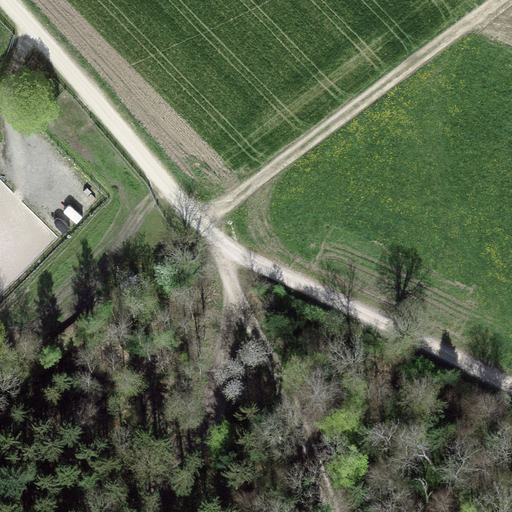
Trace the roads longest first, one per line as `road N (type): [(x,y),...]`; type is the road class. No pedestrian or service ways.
road 1 (unclassified): [(511,376),(387,312),(226,251),(5,0)]
road 2 (track): [(199,226),(501,0)]
road 3 (track): [(226,251),(240,314),(220,405),(200,441),(132,511)]
road 4 (track): [(330,511),(268,350),(240,314)]
